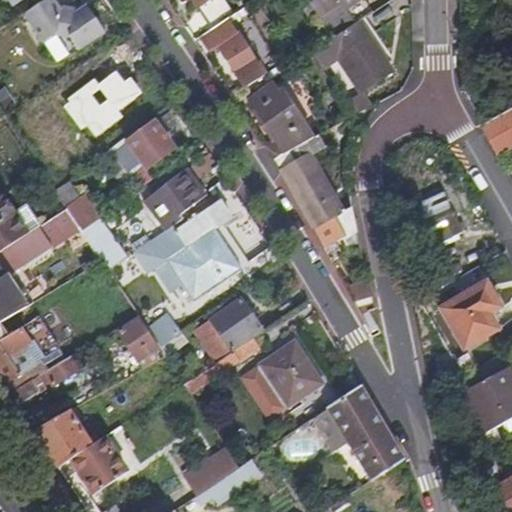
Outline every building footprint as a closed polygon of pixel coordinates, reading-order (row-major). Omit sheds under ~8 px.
[(79,0),(61,12),(53,0),(47,0),(23,16),(42,46),(56,37),(70,39),(78,52),(105,34),(82,0),(79,0)] [(192,0),(211,32),(229,20),(235,16),(225,0),(192,0)] [(358,2),(356,0),(306,0),(333,39),(355,25),(345,10),(358,2)] [(376,33),(366,18),(355,25),(333,39),(313,53),(324,69),(339,58),(363,92),(393,73),(369,37),(376,33)] [(229,20),(211,32),(219,44),(218,45),(246,89),(264,77),(229,20)] [(270,74),(274,80),(295,65),(292,60),(270,74)] [(294,150),(313,139),(281,92),(271,99),(267,92),(250,103),(276,141),(285,155),(294,150)] [(0,119),(9,112),(0,100),(0,119)] [(511,138),(511,115),(484,131),(494,148),(511,138)] [(131,142),(128,138),(115,148),(130,170),(129,173),(131,175),(135,176),(147,167),(149,169),(175,150),(157,124),(131,142)] [(326,149),(319,136),(313,139),(294,150),(302,163),(285,172),(306,211),(304,212),(315,230),(317,228),(353,210),(345,197),(335,195),(324,201),(303,162),(326,149)] [(275,160),(285,155),(276,141),(267,147),(275,160)] [(211,156),(192,170),(200,181),(219,168),(211,156)] [(168,234),(209,203),(206,199),(208,197),(198,183),(200,181),(192,170),(167,187),(164,183),(151,192),(154,197),(147,203),(168,234)] [(461,233),(445,196),(444,196),(441,191),(429,196),(432,202),(418,208),(433,245),(461,233)] [(252,283),(280,262),(282,261),(274,249),(243,269),(217,230),(233,220),(222,203),(220,204),(217,198),(209,203),(168,234),(138,256),(151,275),(158,271),(160,275),(162,274),(174,294),(185,287),(196,305),(245,272),(252,283)] [(0,254),(28,236),(4,199),(0,201),(0,254)] [(0,278),(0,325),(26,309),(7,281),(80,231),(66,210),(28,236),(0,254),(0,268),(5,275),(0,278)] [(358,231),(354,210),(353,210),(317,228),(327,247),(358,231)] [(128,261),(100,221),(82,235),(101,263),(109,274),(128,261)] [(465,270),(459,261),(438,272),(444,282),(465,270)] [(503,308),(488,282),(441,309),(465,350),(500,330),(491,315),(503,308)] [(373,298),(370,285),(348,290),(356,303),(373,298)] [(263,332),(242,300),(195,332),(215,364),(263,332)] [(148,332),(159,349),(160,351),(181,336),(169,318),(148,332)] [(148,332),(140,320),(118,333),(138,362),(159,349),(148,332)] [(0,381),(4,388),(21,377),(19,374),(9,358),(20,351),(31,344),(22,330),(0,343),(0,381)] [(160,351),(165,358),(188,341),(183,334),(181,336),(160,351)] [(260,349),(254,341),(184,387),(190,396),(260,349)] [(296,344),(261,367),(289,409),(324,385),(296,344)] [(9,358),(19,374),(31,367),(20,351),(9,358)] [(72,358),(44,375),(53,388),(79,371),(72,358)] [(511,382),(504,369),(464,393),(487,433),(511,418),(511,382)] [(9,396),(17,407),(39,395),(31,383),(9,396)] [(303,428),(314,421),(346,399),(336,384),(292,413),(303,428)] [(350,444),(373,481),(404,461),(361,389),(346,399),(314,421),(334,453),(350,444)] [(34,433),(59,470),(71,461),(92,447),(69,413),(34,433)] [(99,431),(105,439),(121,428),(116,420),(99,431)] [(262,455),(273,448),(274,447),(266,434),(254,442),(262,455)] [(92,447),(71,461),(95,496),(128,474),(105,439),(92,447)] [(185,477),(198,498),(216,486),(239,470),(231,457),(226,450),(185,477)] [(259,474),(251,463),(239,470),(216,486),(198,498),(203,506),(214,497),(220,506),(255,483),(259,474)] [(511,511),(511,477),(497,486),(510,511),(511,511)]
